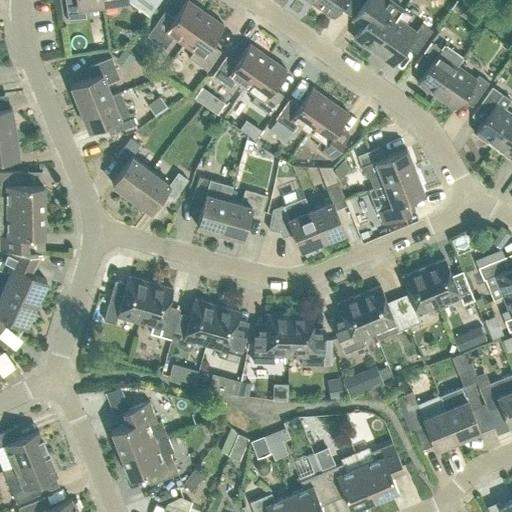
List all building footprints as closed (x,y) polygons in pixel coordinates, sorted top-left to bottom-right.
[(88,17),(86,4),(102,2),(101,0),(64,0),(67,19),(79,18),(88,17)] [(101,0),(102,2),(115,0),(128,0),(147,14),(157,0),(101,0)] [(163,9),(146,33),(164,46),(167,42),(172,36),(182,43),(204,11),(188,0),(184,0),(173,16),(163,9)] [(314,0),(313,3),(332,16),(338,6),(349,14),(358,0),(314,0)] [(352,36),(372,50),(402,7),(392,0),(391,0),(391,1),(390,0),(363,0),(356,9),(366,16),(352,36)] [(414,30),(396,17),(403,8),(402,7),(372,50),(391,64),(405,44),(415,51),(431,28),(421,21),(414,30)] [(222,24),(204,11),(182,43),(192,50),(187,56),(205,69),(219,49),(210,42),(222,24)] [(511,34),(508,32),(500,43),(511,51),(511,48),(511,34)] [(416,81),(435,94),(456,64),(462,56),(443,43),(440,47),(430,40),(413,64),(423,71),(416,81)] [(234,79),(244,86),(266,55),(248,42),(235,60),(225,53),(211,73),(222,81),(229,85),(234,79)] [(70,84),(78,106),(110,94),(105,82),(118,77),(110,55),(88,64),(92,75),(70,84)] [(285,68),(266,55),(244,86),(254,93),(250,100),(268,113),(282,93),(272,86),(285,68)] [(474,77),(456,64),(435,94),(453,107),(461,97),(471,105),(487,81),(477,73),(474,77)] [(80,65),(65,72),(69,82),(85,76),(80,65)] [(473,131),(492,144),(511,115),(511,113),(503,107),(510,98),(490,85),(487,90),(470,114),(480,121),(473,131)] [(296,123),(306,130),(329,99),(310,86),(297,104),(288,97),(274,117),(285,124),(292,129),(296,123)] [(132,110),(128,112),(119,90),(110,94),(78,106),(87,128),(110,120),(114,130),(136,121),(132,110)] [(347,112),(329,99),(306,130),(324,142),(319,149),(330,156),(344,137),(334,130),(347,112)] [(0,131),(13,130),(10,105),(0,106),(0,131)] [(511,115),(492,144),(511,158),(511,155),(511,115)] [(0,157),(17,155),(13,130),(0,131),(0,157)] [(110,181),(130,195),(149,168),(130,154),(139,143),(129,136),(115,155),(124,162),(110,181)] [(364,175),(368,174),(372,186),(414,169),(405,147),(383,156),(378,145),(356,154),(364,175)] [(169,182),(149,168),(130,195),(149,210),(163,190),(173,197),(187,178),(177,171),(169,182)] [(0,169),(0,193),(5,193),(5,209),(43,208),(42,182),(21,183),(21,169),(0,169)] [(376,212),(378,211),(382,220),(404,211),(400,200),(422,192),(414,169),(372,186),(376,195),(370,197),(376,212)] [(195,224),(218,230),(227,198),(228,198),(232,184),(197,174),(191,198),(202,201),(195,224)] [(330,199),(308,208),(321,239),(343,230),(334,208),(345,203),(336,181),(325,186),(330,199)] [(240,201),(228,198),(227,198),(218,230),(241,237),(248,214),(259,217),(266,194),(244,188),(240,201)] [(267,228),(279,230),(290,226),(299,248),(321,239),(308,208),(303,195),(281,203),(271,207),(267,228)] [(0,247),(22,247),(22,234),(43,234),(43,208),(5,209),(6,224),(0,224),(0,247)] [(0,269),(8,273),(2,286),(35,302),(45,279),(22,268),(25,263),(31,263),(32,252),(4,249),(0,256),(0,269)] [(496,281),(501,294),(511,289),(511,264),(509,266),(504,254),(477,265),(482,278),(484,277),(487,284),(496,281)] [(443,257),(422,266),(438,304),(459,296),(462,303),(473,298),(463,274),(452,279),(443,257)] [(409,297),(399,301),(408,325),(419,320),(416,313),(438,304),(422,266),(400,275),(409,297)] [(116,314),(138,321),(149,280),(127,274),(120,297),(109,294),(102,318),(114,322),(116,314)] [(158,334),(170,337),(176,317),(177,313),(165,310),(172,287),(149,280),(138,321),(160,327),(158,334)] [(373,331),(374,331),(376,338),(408,325),(399,301),(388,306),(379,284),(357,293),(373,331)] [(24,324),(35,302),(2,286),(0,290),(0,329),(4,325),(0,321),(0,315),(1,314),(24,324)] [(511,289),(501,294),(510,316),(503,319),(508,330),(511,327),(511,289)] [(343,351),(354,347),(363,343),(360,336),(373,331),(357,293),(335,301),(344,323),(334,328),(343,351)] [(191,340),(204,343),(216,303),(193,297),(187,320),(176,317),(170,337),(168,341),(189,347),(191,340)] [(204,343),(218,347),(217,355),(236,360),(243,336),(232,333),(238,310),(216,303),(204,343)] [(273,353),(287,354),(288,312),(265,312),(264,335),(253,335),(252,360),(264,361),(273,361),(273,353)] [(310,363),(310,362),(322,363),(323,337),(311,337),(312,313),(288,312),(287,354),(301,354),(301,363),(310,363)] [(470,344),(485,338),(479,324),(464,330),(470,344)] [(479,343),(467,347),(474,366),(486,361),(479,343)] [(375,363),(341,377),(348,394),(382,380),(375,363)] [(249,380),(244,379),(245,370),(240,369),(238,377),(235,391),(246,394),(249,380)] [(511,371),(488,381),(484,370),(473,375),(477,386),(486,408),(499,403),(508,425),(511,423),(511,371)] [(438,393),(443,407),(456,437),(478,428),(469,406),(480,402),(471,380),(460,384),(438,393)] [(340,386),(326,388),(328,397),(341,395),(340,386)] [(120,395),(117,387),(105,392),(108,399),(120,395)] [(421,416),(416,402),(411,391),(401,396),(405,407),(414,429),(425,425),(434,447),(456,437),(443,407),(421,416)] [(156,420),(148,399),(124,408),(129,421),(110,428),(119,452),(154,439),(166,434),(160,418),(156,420)] [(264,433),(268,444),(288,436),(284,425),(264,433)] [(0,444),(4,442),(13,464),(46,450),(37,428),(15,438),(10,427),(0,431),(0,444)] [(236,431),(227,453),(239,458),(247,436),(236,431)] [(172,460),(168,451),(172,449),(166,434),(154,439),(119,452),(129,476),(148,469),(153,481),(177,472),(175,468),(183,465),(179,457),(172,460)] [(262,434),(249,439),(254,450),(267,445),(262,434)] [(373,458),(358,464),(373,498),(396,488),(388,469),(401,464),(391,440),(369,449),(373,458)] [(331,462),(325,446),(314,451),(320,467),(331,462)] [(46,450),(13,464),(2,469),(16,502),(38,493),(33,482),(56,473),(46,450)] [(340,461),(319,470),(329,493),(341,489),(349,508),(373,498),(358,464),(344,470),(340,461)] [(302,487),(288,493),(295,511),(323,511),(318,498),(329,493),(319,470),(298,479),(302,487)] [(253,511),(295,511),(288,493),(273,499),(270,491),(248,500),(253,511)] [(34,511),(37,511),(76,511),(70,497),(48,506),(43,495),(17,506),(19,511),(34,511)] [(511,511),(511,498),(499,504),(503,511),(511,511)] [(186,511),(187,510),(165,501),(160,511),(186,511)]
